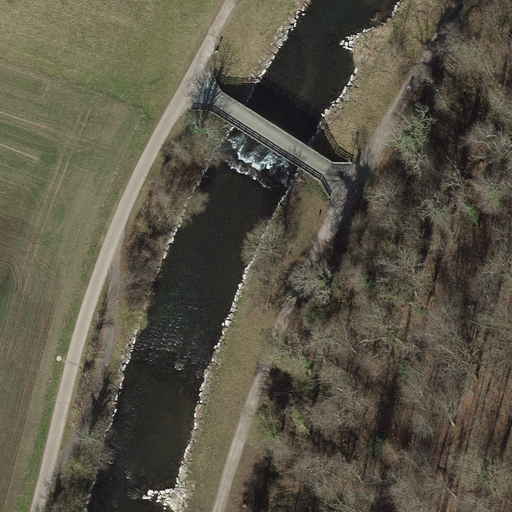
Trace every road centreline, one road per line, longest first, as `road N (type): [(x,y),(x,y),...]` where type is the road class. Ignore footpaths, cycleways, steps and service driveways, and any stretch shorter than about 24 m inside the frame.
road 1 (track): [(189,84),(139,173),(80,332),(37,511)]
road 2 (track): [(219,511),(270,353),(354,187)]
road 3 (track): [(461,0),(354,187)]
road 4 (track): [(354,187),(189,84)]
